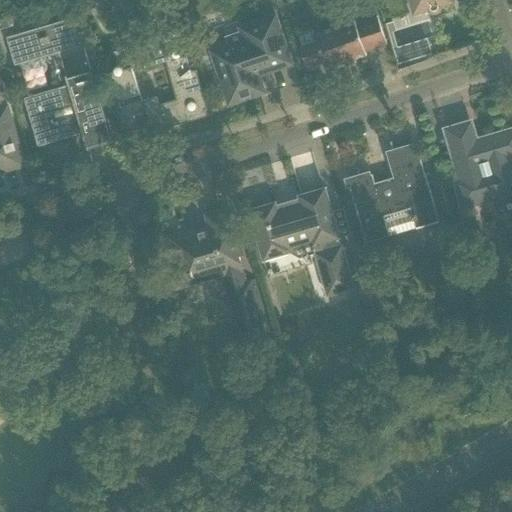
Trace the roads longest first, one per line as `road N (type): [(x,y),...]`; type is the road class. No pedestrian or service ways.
road 1 (residential): [(20,200),(509,51)]
road 2 (primary): [(511,441),(389,511)]
